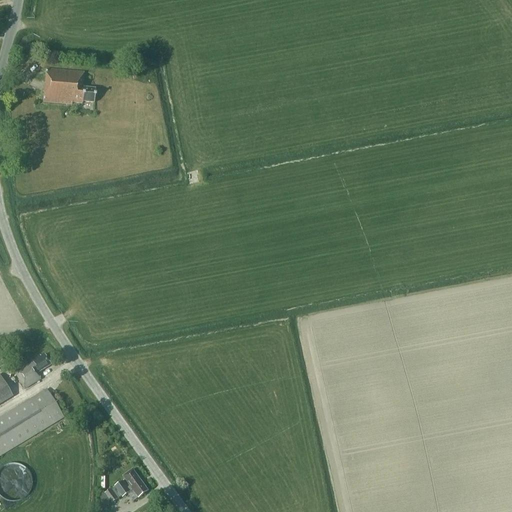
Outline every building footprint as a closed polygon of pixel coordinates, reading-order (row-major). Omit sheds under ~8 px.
[(83,102),(95,103),(96,89),(84,88),(84,86),(83,86),(84,73),(46,69),(44,102),(72,105),(72,103),(83,104),(83,102)] [(11,374),(21,390),(40,379),(36,374),(43,370),(37,359),(30,364),(30,363),(11,374)] [(0,404),(13,397),(0,375),(0,404)] [(0,456),(64,418),(47,390),(0,418),(0,456)] [(149,491),(133,470),(124,477),(131,487),(128,489),(123,481),(115,487),(116,488),(122,496),(123,498),(128,494),(133,491),(139,498),(149,491)] [(111,490),(105,494),(112,503),(113,504),(118,499),(122,496),(116,488),(112,491),(111,490)] [(19,501),(23,493),(19,490),(14,498),(19,501)] [(133,491),(128,494),(134,502),(139,498),(133,491)]
